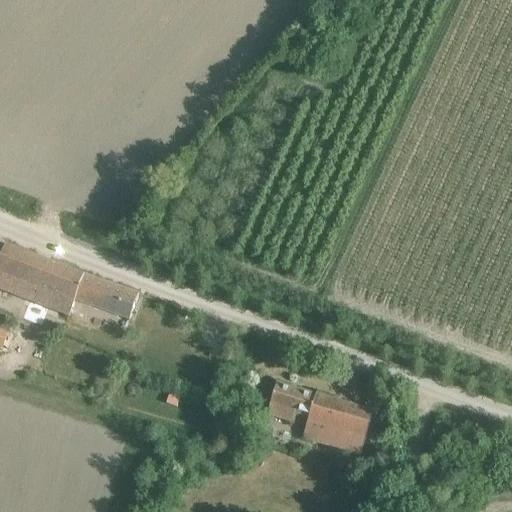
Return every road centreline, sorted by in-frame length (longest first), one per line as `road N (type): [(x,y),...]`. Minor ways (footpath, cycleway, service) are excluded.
road 1 (unclassified): [(511,417),(0,224)]
road 2 (track): [(433,511),(425,386)]
